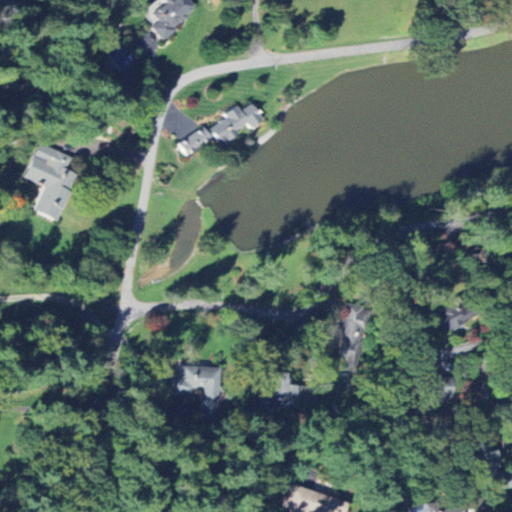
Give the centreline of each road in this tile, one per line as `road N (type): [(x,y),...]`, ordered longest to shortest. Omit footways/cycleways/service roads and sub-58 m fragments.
road 1 (residential): [(115,335),(161,116),(177,89),(218,70),(511,24)]
road 2 (residential): [(115,335),(136,316),(166,309),(298,315),(388,238),(511,208)]
road 3 (residential): [(81,511),(115,335)]
